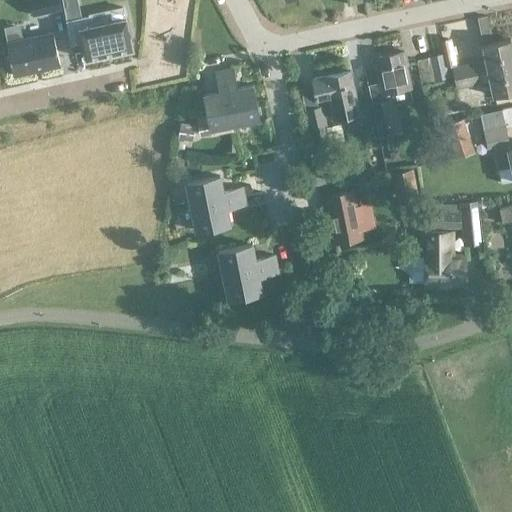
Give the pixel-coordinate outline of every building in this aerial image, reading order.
[(29,0),(33,15),(61,8),(59,0),(29,0)] [(60,0),(63,10),(78,6),(76,0),(60,0)] [(87,58),(132,48),(125,17),(91,25),(89,16),(65,21),(70,44),(83,41),(87,58)] [(52,33),(6,43),(8,56),(5,57),(8,71),(12,70),(13,74),(59,64),(52,33)] [(483,43),(487,59),(456,65),(452,66),(454,76),(478,71),(489,69),(511,63),(511,42),(511,37),(483,43)] [(452,66),(456,65),(451,38),(441,40),(444,55),(449,78),(454,76),(452,66)] [(405,50),(373,57),(379,81),(381,81),(384,92),(410,86),(405,64),(408,63),(405,50)] [(444,55),(432,57),(437,81),(449,79),(449,78),(444,55)] [(511,90),(511,63),(489,69),(494,95),(511,90)] [(233,67),(224,69),(235,122),(259,117),(252,84),(237,87),(233,67)] [(211,127),(235,122),(224,69),(215,71),(219,91),(204,94),(208,114),(196,116),(198,124),(198,123),(200,136),(212,134),(211,127)] [(334,119),(360,113),(352,71),(313,78),(317,100),(329,98),(331,109),(331,110),(332,110),(334,119)] [(456,88),(480,83),(478,71),(454,76),(456,88)] [(397,131),(389,99),(373,102),(380,135),(397,131)] [(323,106),(306,109),(316,155),(333,152),(323,106)] [(502,110),(481,115),(482,122),(488,146),(495,144),(507,142),(509,141),(504,117),(502,110)] [(184,141),(193,142),(195,123),(194,123),(194,119),(184,117),(183,122),(182,121),(179,139),(177,139),(175,154),(181,155),(184,141)] [(463,119),(444,125),(455,159),(474,153),(463,119)] [(223,152),(227,155),(236,154),(235,144),(231,141),(223,152)] [(496,150),(495,150),(498,164),(501,181),(511,178),(511,146),(509,147),(507,142),(495,144),(496,150)] [(424,165),(447,158),(443,147),(421,154),(424,165)] [(388,152),(390,161),(399,159),(397,150),(388,152)] [(186,159),(184,166),(198,169),(200,162),(186,159)] [(413,169),(393,174),(396,187),(405,185),(407,197),(418,195),(413,169)] [(191,205),(244,195),(242,185),(223,189),(220,175),(186,181),(191,205)] [(242,185),(244,195),(251,194),(249,184),(242,185)] [(323,196),(325,210),(329,209),(336,242),(347,240),(347,236),(362,233),(353,189),(323,196)] [(244,195),(191,205),(195,229),(229,222),(226,207),(246,203),(244,195)] [(511,203),(500,207),(498,207),(501,222),(511,219),(511,203)] [(459,226),(459,210),(443,210),(443,204),(432,204),(432,226),(459,226)] [(463,218),(466,245),(481,243),(477,209),(463,210),(464,218),(463,218)] [(465,285),(465,255),(449,255),(449,240),(452,240),(452,230),(425,230),(425,285),(465,285)] [(415,262),(414,242),(400,243),(402,263),(415,262)] [(223,274),(277,263),(275,254),(255,258),(252,243),(218,249),(223,274)] [(277,263),(223,274),(228,298),(261,291),(258,276),(279,272),(277,263)] [(153,285),(188,280),(187,272),(151,277),(153,285)] [(511,276),(503,277),(503,294),(511,293),(511,276)]
